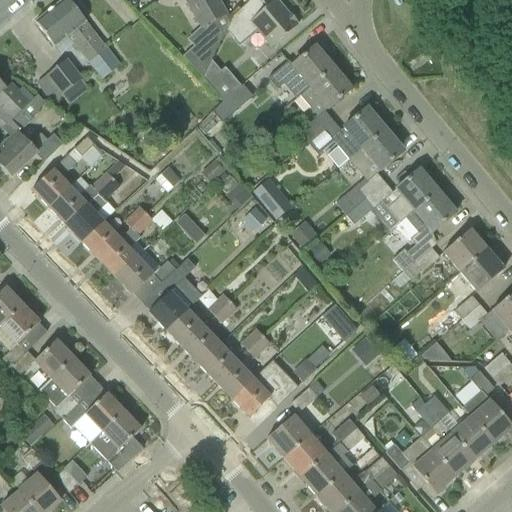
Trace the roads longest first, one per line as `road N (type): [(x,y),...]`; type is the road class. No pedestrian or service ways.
road 1 (residential): [(200,430),(0,226)]
road 2 (residential): [(511,215),(352,37)]
road 3 (residential): [(104,511),(200,430)]
